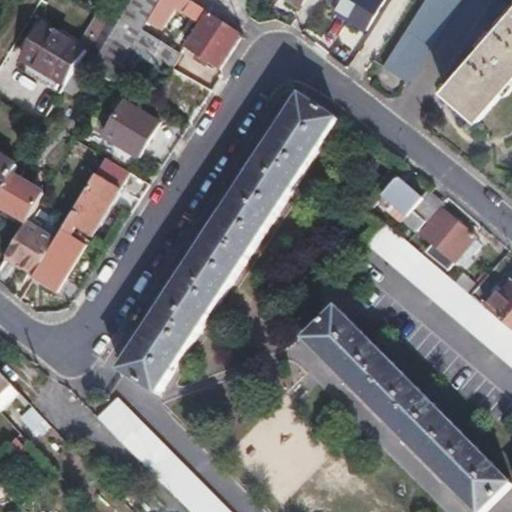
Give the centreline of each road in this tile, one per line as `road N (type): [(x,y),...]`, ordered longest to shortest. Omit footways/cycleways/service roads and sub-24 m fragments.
road 1 (residential): [(511,232),(291,54),(260,72),(88,336),(51,347),(0,309)]
road 2 (unknown): [(74,344),(241,511)]
